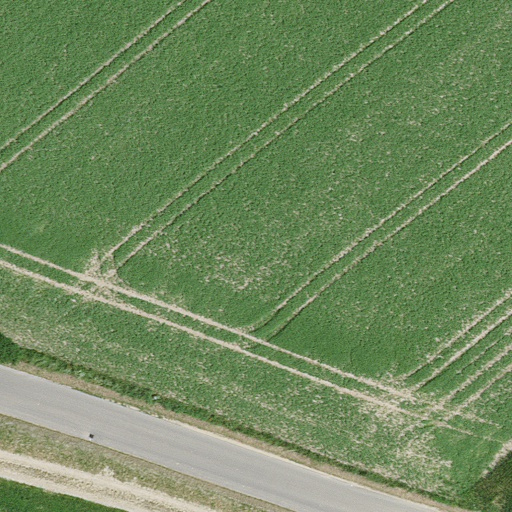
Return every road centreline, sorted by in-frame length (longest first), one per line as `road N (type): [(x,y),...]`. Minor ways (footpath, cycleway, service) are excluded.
road 1 (unclassified): [(376,511),(0,387)]
road 2 (track): [(0,463),(172,511)]
